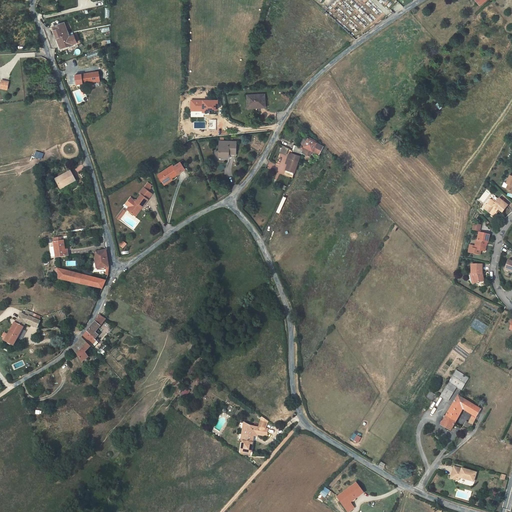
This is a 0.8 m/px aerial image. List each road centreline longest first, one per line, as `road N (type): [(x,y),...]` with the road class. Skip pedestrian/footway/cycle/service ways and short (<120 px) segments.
road 1 (residential): [(470,511),(415,492),(306,424),(275,267),(248,220),(221,203)]
road 2 (residential): [(419,0),(297,96),(238,190),(221,203)]
road 3 (unclassified): [(114,272),(80,127),(32,0)]
road 4 (residential): [(12,385),(66,351),(114,272)]
road 5 (residential): [(221,203),(114,272)]
road 6 (track): [(221,511),(306,424)]
